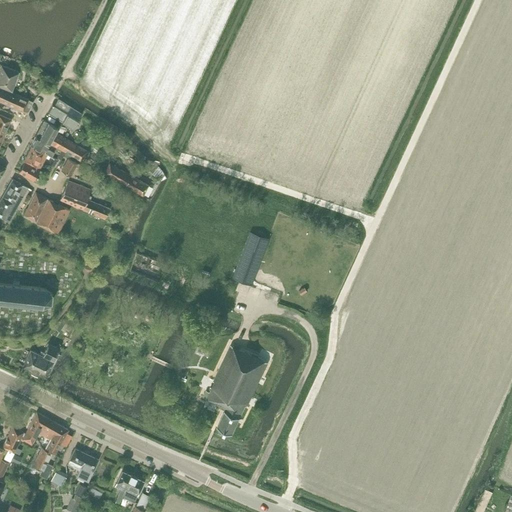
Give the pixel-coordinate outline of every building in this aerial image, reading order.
[(18,71),(1,64),(0,66),(0,86),(11,90),(18,71)] [(1,87),(0,86),(0,100),(23,111),(27,113),(32,101),(28,99),(1,87)] [(52,104),(48,112),(61,121),(73,128),(81,113),(58,98),(53,105),(52,104)] [(48,112),(44,119),(58,127),(61,121),(48,112)] [(0,125),(6,128),(10,119),(0,114),(0,125)] [(58,127),(44,119),(35,135),(49,142),(55,132),(58,127)] [(59,148),(61,149),(65,152),(70,154),(76,144),(55,132),(49,142),(59,148)] [(30,145),(32,145),(44,152),(47,154),(51,156),(54,152),(46,148),(49,142),(35,135),(30,145)] [(81,160),(87,150),(76,144),(70,154),(81,160)] [(57,160),(47,154),(44,152),(32,145),(23,160),(39,169),(47,155),(50,156),(48,160),(55,164),(57,160)] [(61,149),(57,157),(61,159),(65,152),(61,149)] [(77,163),(68,158),(61,170),(70,175),(77,163)] [(43,171),(25,161),(19,172),(37,182),(43,171)] [(115,166),(109,162),(103,173),(124,184),(129,174),(115,166)] [(142,195),(145,190),(148,185),(134,177),(139,167),(135,165),(130,175),(129,174),(124,184),(142,195)] [(17,205),(23,194),(27,187),(12,178),(2,196),(17,205)] [(86,199),(90,189),(68,180),(60,199),(82,209),(86,199)] [(142,195),(148,198),(151,193),(145,190),(142,195)] [(69,209),(35,192),(23,215),(57,233),(69,209)] [(0,216),(8,221),(10,218),(12,219),(15,214),(13,213),(17,205),(2,196),(0,198),(0,216)] [(82,209),(105,217),(109,208),(86,199),(82,209)] [(262,257),(269,238),(250,231),(243,249),(262,257)] [(233,278),(252,285),(262,257),(243,249),(233,278)] [(139,250),(133,268),(160,277),(163,269),(165,270),(169,260),(139,250)] [(85,267),(88,272),(95,267),(91,263),(85,267)] [(46,288),(45,288),(39,287),(39,286),(38,286),(38,287),(18,285),(19,283),(18,283),(19,281),(13,280),(13,284),(0,282),(0,301),(22,304),(22,305),(24,305),(24,304),(36,305),(36,306),(37,306),(37,305),(42,305),(42,306),(43,306),(43,305),(49,302),(50,303),(51,302),(50,302),(51,293),(52,293),(52,292),(51,293),(45,289),(46,288)] [(66,334),(71,326),(63,320),(57,328),(66,334)] [(30,349),(22,366),(31,370),(33,372),(36,373),(36,372),(45,376),(59,348),(48,343),(42,355),(30,349)] [(206,390),(203,397),(226,408),(217,426),(232,433),(245,405),(246,406),(267,362),(231,344),(216,374),(219,375),(214,386),(211,385),(209,388),(211,389),(210,391),(206,390)] [(36,411),(26,430),(35,435),(37,432),(42,434),(45,429),(54,434),(60,424),(36,411)] [(54,453),(60,442),(68,429),(60,424),(54,434),(45,429),(42,434),(50,439),(45,448),(54,453)] [(13,452),(16,446),(21,435),(23,435),(24,432),(23,432),(23,431),(12,426),(2,446),(8,449),(5,455),(4,457),(10,460),(14,452),(13,452)] [(31,443),(35,435),(26,430),(24,432),(23,435),(21,438),(31,443)] [(13,452),(14,452),(19,454),(22,449),(16,446),(13,452)] [(0,474),(2,475),(8,462),(0,458),(4,450),(0,447),(0,474)] [(45,462),(51,452),(41,447),(32,465),(41,469),(39,474),(46,478),(53,465),(45,462)] [(67,463),(79,469),(76,475),(88,481),(98,459),(75,447),(67,463)] [(18,463),(22,456),(14,453),(11,459),(18,463)] [(56,488),(58,484),(61,485),(67,473),(56,468),(48,484),(56,488)] [(118,503),(122,496),(126,486),(126,485),(131,474),(130,474),(122,470),(114,486),(121,489),(115,501),(118,503)] [(136,496),(143,481),(135,477),(136,476),(131,474),(126,485),(126,486),(122,496),(134,501),(136,496)] [(72,497),(71,497),(66,508),(70,510),(75,511),(86,487),(79,483),(75,493),(72,497)] [(92,485),(88,492),(99,498),(102,491),(92,485)] [(484,511),(495,489),(487,486),(474,511),(484,511)] [(511,511),(511,493),(511,494),(503,511),(511,511)] [(149,498),(142,494),(135,509),(134,508),(132,511),(142,511),(149,498)]
